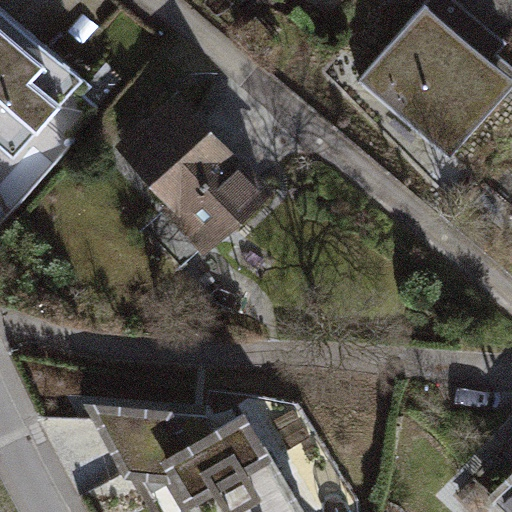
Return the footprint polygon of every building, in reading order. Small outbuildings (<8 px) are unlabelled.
[(340,0),(320,0),(331,10),(340,0)] [(503,65),(421,0),(360,77),(442,142),(503,65)] [(76,79),(0,14),(0,138),(15,151),(76,79)] [(276,185),(183,87),(116,153),(202,251),(276,185)] [(130,479),(189,482),(204,511),(302,511),(246,407),(191,437),(175,404),(87,401),(130,479)] [(511,511),(511,477),(494,496),(510,511),(511,511)]
